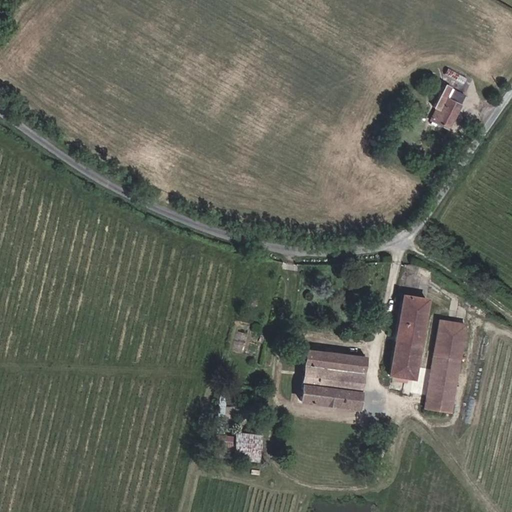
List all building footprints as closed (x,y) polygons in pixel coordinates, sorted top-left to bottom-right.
[(444,83),(430,119),(452,128),(467,92),(444,83)] [(385,390),(409,395),(424,316),(400,312),(385,390)] [(419,427),(446,432),(461,343),(436,337),(419,427)] [(298,399),(356,406),(363,357),(304,350),(298,399)] [(214,432),(222,432),(225,390),(218,389),(214,432)] [(213,454),(231,456),(233,436),(214,435),(213,454)]
